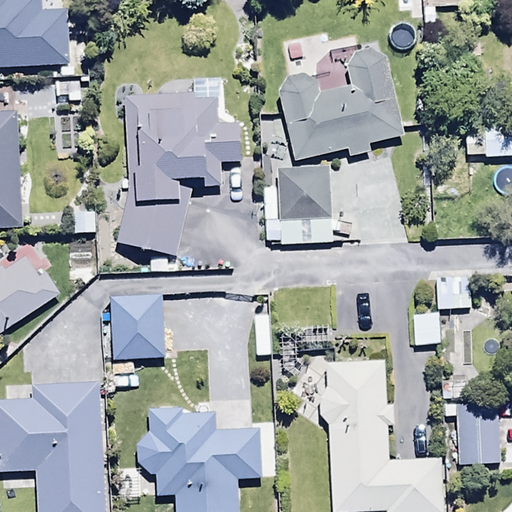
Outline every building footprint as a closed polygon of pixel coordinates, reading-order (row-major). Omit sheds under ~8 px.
[(0,0),(0,69),(67,66),(64,12),(39,13),(38,0),(0,0)] [(276,92),(293,165),(346,152),(348,160),(369,155),(367,146),(401,138),(383,62),(371,51),(353,55),(344,68),(349,89),(319,96),(316,83),(304,76),(284,79),(276,92)] [(191,96),(124,99),(128,194),(115,244),(173,260),(195,182),(203,182),(203,190),(218,190),(219,166),(237,166),(238,126),(215,126),(216,102),(192,101),(191,96)] [(0,230),(20,229),(14,114),(0,114),(0,230)] [(470,158),(483,158),(483,160),(511,159),(511,124),(482,125),(482,140),(469,140),(470,158)] [(330,170),(276,171),(278,248),(331,247),(330,170)] [(0,333),(57,296),(41,272),(36,276),(24,258),(2,273),(0,270),(0,333)] [(433,278),(435,312),(469,311),(468,277),(433,278)] [(160,297),(109,300),(112,364),(163,361),(160,297)] [(411,316),(412,348),(439,347),(438,315),(411,316)] [(384,408),(382,363),(325,364),(325,390),(318,390),(318,418),(327,427),(330,511),(444,511),(443,460),(387,462),(385,429),(392,429),(391,408),(384,408)] [(305,369),(287,395),(302,406),(320,380),(305,369)] [(0,402),(0,473),(35,472),(36,511),(102,511),(98,387),(30,390),(30,401),(0,402)] [(443,406),(443,419),(455,419),(455,467),(496,466),(496,405),(443,406)] [(175,498),(174,511),(237,511),(236,482),(259,481),(257,431),(213,432),(213,415),(181,416),(180,411),(145,412),(146,435),(135,445),(135,465),(153,479),(153,498),(175,498)]
